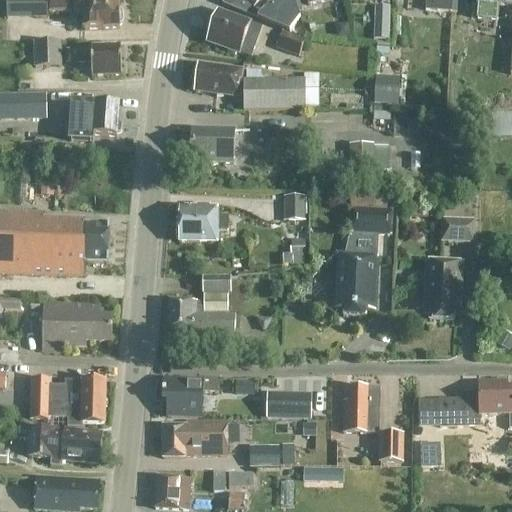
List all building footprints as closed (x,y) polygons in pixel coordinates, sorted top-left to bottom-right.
[(34,0),(35,19),(47,19),(46,0),(34,0)] [(87,0),(75,0),(49,0),(50,14),(75,13),(75,16),(84,16),(85,31),(103,30),(119,30),(118,0),(87,0)] [(292,0),(220,0),(223,6),(289,34),(300,20),(292,0)] [(425,0),(425,12),(451,14),(451,0),(425,0)] [(478,5),(477,20),(497,22),(498,7),(511,7),(511,0),(478,0),(478,5)] [(374,41),(389,41),(390,9),(375,9),(374,41)] [(218,13),(207,44),(251,60),(255,49),(262,29),(218,13)] [(276,50),(300,58),(305,42),(282,34),(276,50)] [(33,44),(34,70),(62,68),(61,43),(33,44)] [(375,55),(388,56),(388,45),(376,44),(375,55)] [(121,78),(121,48),(90,49),(91,52),(66,52),(67,64),(91,64),(91,79),(121,78)] [(244,83),(244,95),(240,95),(243,72),(198,66),(194,94),(239,100),(244,100),(243,113),(306,115),(306,84),(244,83)] [(400,80),(376,78),(373,105),(398,107),(400,80)] [(0,97),(0,122),(47,122),(46,96),(0,97)] [(117,139),(119,105),(71,102),(68,141),(90,142),(91,137),(117,139)] [(397,112),(398,133),(410,133),(410,112),(397,112)] [(490,140),(511,140),(511,115),(490,115),(490,140)] [(190,165),(233,167),(235,133),(191,132),(190,165)] [(374,146),(349,146),(349,172),(388,172),(389,149),(374,149),(374,146)] [(311,150),(312,171),(323,171),(322,149),(311,150)] [(283,198),(283,223),(305,223),(305,198),(283,198)] [(427,205),(409,205),(409,220),(427,221),(427,205)] [(209,210),(209,208),(196,207),(196,210),(180,210),(179,244),(218,245),(218,232),(228,232),(228,217),(218,217),(218,210),(209,210)] [(85,265),(109,266),(110,227),(85,227),(85,220),(43,219),(43,213),(0,211),(0,275),(85,278),(85,265)] [(391,239),(392,213),(352,211),(350,236),(344,258),(337,258),(334,310),(343,311),(343,319),(366,320),(366,312),(375,312),(379,238),(391,239)] [(476,223),(442,221),(441,245),(475,247),(476,223)] [(306,265),(306,249),(290,250),(291,256),(283,256),(283,266),(306,265)] [(462,265),(427,263),(424,315),(430,315),(429,323),(453,325),(454,318),(460,319),(462,265)] [(230,296),(230,280),(202,279),(202,295),(203,295),(202,304),(192,304),(192,303),(169,303),(168,332),(185,333),(185,338),(235,339),(235,317),(227,317),(227,296),(230,296)] [(21,302),(0,301),(0,310),(20,311),(21,302)] [(100,306),(43,305),(42,354),(62,355),(62,348),(86,349),(86,344),(111,344),(112,317),(100,317),(100,306)] [(257,320),(257,323),(262,333),(265,333),(271,324),(271,320),(257,320)] [(494,343),(508,351),(511,344),(511,337),(502,331),(494,343)] [(65,388),(50,388),(50,382),(32,381),(31,422),(49,422),(49,420),(68,421),(67,429),(82,430),(82,425),(104,425),(105,383),(82,382),(82,383),(65,382),(65,388)] [(219,383),(163,381),(162,403),(168,403),(167,419),(201,420),(202,394),(218,395),(219,383)] [(235,383),(235,397),(255,397),(255,383),(235,383)] [(511,390),(507,390),(507,384),(478,385),(479,396),(463,397),(463,401),(439,401),(440,429),(481,428),(480,417),(509,416),(509,431),(511,430),(511,390)] [(344,403),(343,435),(379,436),(380,390),(349,389),(348,403),(344,403)] [(309,397),(269,397),(270,420),(310,419),(309,397)] [(163,428),(163,460),(185,460),(185,459),(228,458),(228,424),(187,424),(187,428),(163,428)] [(314,424),(304,425),(304,436),(314,436),(314,424)] [(64,434),(30,431),(28,459),(51,461),(51,469),(62,470),(62,464),(98,467),(101,436),(64,433),(64,434)] [(379,436),(378,464),(402,464),(403,436),(379,436)] [(283,446),(283,466),(295,466),(295,446),(283,446)] [(420,446),(420,470),(441,470),(440,446),(420,446)] [(280,469),(280,448),(249,449),(250,470),(280,469)] [(0,466),(7,467),(8,453),(0,452),(0,466)] [(319,484),(319,472),(304,472),(304,484),(319,484)] [(225,473),(213,473),(213,493),(225,493),(225,473)] [(229,474),(229,490),(254,489),(254,474),(229,474)] [(155,511),(176,511),(188,511),(190,481),(157,479),(155,511)] [(74,511),(74,510),(97,511),(99,483),(36,480),(34,511),(74,511)] [(297,482),(283,482),(283,506),(296,506),(297,482)] [(228,511),(234,511),(242,511),(244,496),(229,495),(228,511)]
